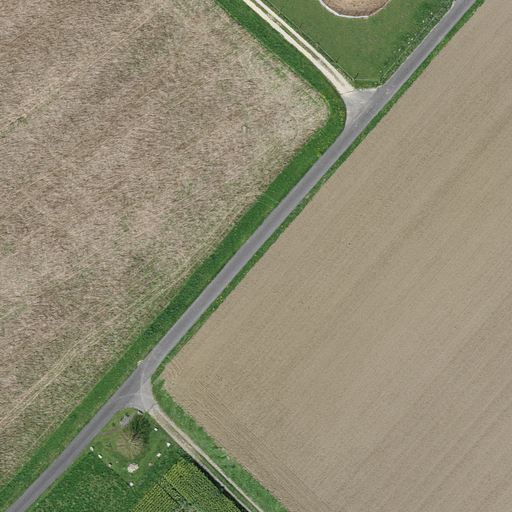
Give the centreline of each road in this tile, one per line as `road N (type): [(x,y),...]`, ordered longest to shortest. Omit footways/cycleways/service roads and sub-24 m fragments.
road 1 (track): [(15,511),(468,0)]
road 2 (track): [(130,390),(254,511)]
road 3 (track): [(249,0),(325,68),(364,119)]
